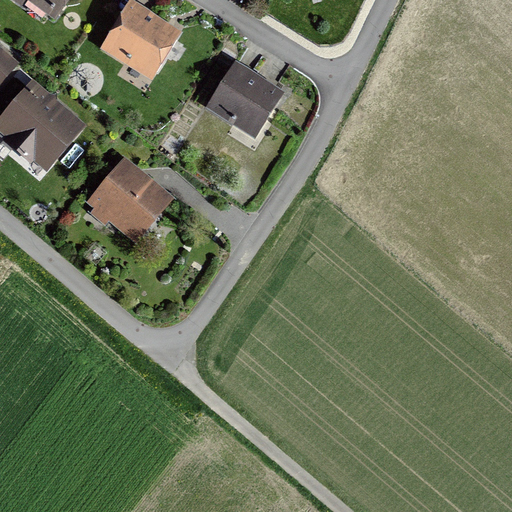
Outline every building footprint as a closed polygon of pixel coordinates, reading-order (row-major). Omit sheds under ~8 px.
[(63,0),(35,0),(54,13),(63,0)] [(160,26),(132,9),(107,48),(151,74),(172,39),(162,32),(160,26)] [(0,52),(0,80),(14,64),(0,52)] [(262,84),(235,66),(209,107),(235,123),(238,119),(254,129),(266,111),(270,114),(280,98),(261,86),(262,84)] [(33,152),(47,164),(78,128),(53,107),(52,99),(43,100),(31,90),(1,125),(15,137),(11,141),(29,157),(33,152)] [(136,233),(162,202),(124,169),(97,200),(136,233)]
